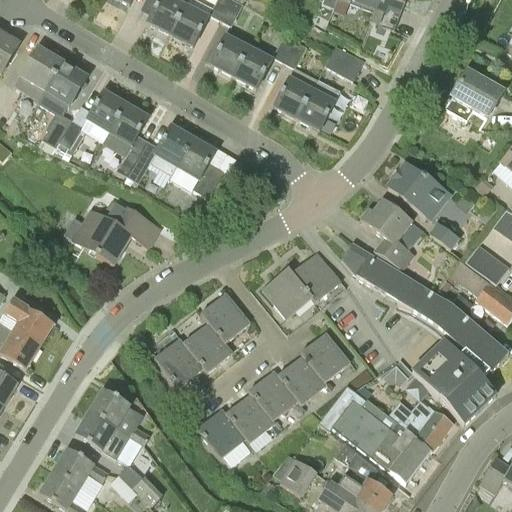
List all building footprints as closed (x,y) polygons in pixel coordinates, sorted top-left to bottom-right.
[(111,0),(129,9),(133,0),(111,0)] [(150,20),(146,27),(170,40),(185,12),(184,12),(190,1),(188,0),(149,0),(158,5),(150,20)] [(231,32),(242,9),(241,8),(234,5),(225,0),(218,0),(208,20),(231,32)] [(324,0),(322,6),(321,8),(333,13),(333,11),(337,1),(337,0),(324,0)] [(373,13),(369,25),(378,29),(393,34),(398,23),(399,19),(403,9),(406,0),(379,0),(376,8),(373,13)] [(192,51),(207,24),(185,12),(170,40),(192,51)] [(0,78),(8,65),(18,48),(17,47),(17,48),(0,38),(0,78)] [(275,55),(272,62),(283,67),(294,46),(283,40),(275,55)] [(233,81),(247,54),(224,43),(210,69),(233,81)] [(306,52),(294,46),(283,68),(294,74),(306,52)] [(511,49),(508,47),(503,56),(505,57),(511,60),(511,49)] [(335,49),(329,60),(357,75),(363,64),(335,49)] [(15,90),(13,93),(23,99),(25,96),(30,89),(44,97),(61,67),(37,52),(19,82),(15,90)] [(256,93),(270,66),(247,54),(233,81),(256,93)] [(324,71),(352,86),(357,75),(329,60),(324,71)] [(61,67),(44,97),(67,111),(68,112),(86,82),(61,67)] [(473,114),(486,123),(501,98),(466,76),(444,112),(466,126),(473,114)] [(295,123),(310,95),(288,84),(273,112),(295,123)] [(310,95),(295,123),(319,136),(333,107),(310,95)] [(72,126),(53,158),(61,163),(67,153),(68,154),(78,137),(79,138),(81,135),(102,148),(107,139),(125,110),(102,97),(86,124),(82,131),(72,126)] [(125,110),(107,139),(129,152),(131,150),(147,123),(125,110)] [(46,135),(41,145),(55,153),(58,148),(71,125),(62,120),(57,116),(55,120),(46,135)] [(321,132),(331,137),(337,127),(327,122),(321,132)] [(139,160),(126,182),(137,188),(146,172),(149,168),(170,180),(171,181),(176,172),(193,145),(170,132),(157,152),(147,146),(139,160)] [(78,137),(68,154),(73,156),(74,157),(83,141),(83,140),(79,138),(78,137)] [(41,145),(37,151),(52,158),(55,153),(41,145)] [(223,177),(208,168),(214,158),(193,145),(176,172),(197,184),(191,194),(207,203),(223,177)] [(511,151),(498,167),(511,179),(511,151)] [(67,153),(61,163),(67,166),(73,156),(68,154),(67,153)] [(129,154),(124,161),(116,176),(126,182),(139,160),(129,154)] [(421,180),(420,182),(404,169),(386,192),(423,221),(442,195),(421,180)] [(473,193),(482,202),(493,190),(483,182),(473,193)] [(74,222),(64,239),(81,250),(82,251),(113,270),(131,241),(147,252),(159,233),(124,212),(112,204),(100,223),(90,217),(83,228),(74,222)] [(369,214),(360,226),(385,244),(374,258),(399,274),(408,262),(411,258),(407,256),(394,246),(410,225),(383,205),(373,217),(369,214)] [(511,216),(506,213),(492,231),(502,238),(511,224),(511,216)] [(511,224),(502,238),(511,245),(511,224)] [(437,227),(428,239),(450,256),(459,244),(437,227)] [(449,310),(372,260),(352,247),(341,264),(355,281),(373,292),(377,286),(388,293),(384,299),(385,300),(389,294),(400,301),(396,307),(434,331),(463,356),(487,378),(489,380),(506,359),(462,321),(449,310)] [(496,291),(509,272),(477,248),(464,266),(496,291)] [(340,287),(329,274),(316,257),(291,278),(315,308),(340,287)] [(511,306),(487,288),(477,281),(458,266),(449,278),(435,297),(441,301),(451,288),(450,287),(454,282),(468,293),(477,300),(473,305),(506,330),(511,322),(511,306)] [(315,308),(291,278),(287,273),(261,294),(285,324),(310,303),(314,308),(315,308)] [(225,347),(249,327),(225,297),(200,318),(207,328),(231,358),(232,357),(225,347)] [(449,310),(462,321),(472,308),(459,298),(449,310)] [(4,318),(0,324),(0,328),(12,336),(39,352),(53,329),(26,313),(27,312),(12,303),(3,318),(4,318)] [(0,360),(25,375),(39,352),(12,336),(0,328),(0,360)] [(207,377),(231,358),(207,328),(183,347),(207,377)] [(323,387),(349,366),(325,337),(299,358),(301,360),(324,389),(323,387)] [(207,377),(183,347),(179,343),(153,364),(177,393),(202,373),(206,378),(207,377)] [(463,356),(458,361),(444,346),(411,378),(411,379),(436,406),(437,406),(461,431),(494,400),(480,385),(487,378),(463,356)] [(300,408),(324,389),(301,360),(277,380),(300,408)] [(400,391),(407,384),(395,371),(382,383),(389,391),(395,386),(400,391)] [(300,408),(277,380),(273,375),(248,396),(250,399),(273,428),(273,427),(270,424),(295,404),(299,409),(300,408)] [(0,408),(4,411),(17,389),(0,378),(0,408)] [(405,489),(430,456),(415,444),(415,443),(387,421),(366,404),(365,406),(346,391),(319,427),(329,436),(332,433),(405,489)] [(102,394),(88,417),(115,434),(129,442),(141,450),(143,451),(144,449),(149,441),(135,432),(142,421),(128,413),(129,410),(102,394)] [(248,447),(273,428),(250,399),(225,418),(248,447)] [(399,406),(387,421),(415,443),(415,444),(430,456),(451,429),(435,417),(428,412),(427,413),(419,407),(410,417),(399,406)] [(292,411),(298,419),(304,415),(297,407),(292,411)] [(248,447),(225,418),(221,414),(196,435),(220,464),(243,445),(247,449),(248,447)] [(88,417),(74,440),(102,457),(115,465),(116,464),(117,463),(129,442),(115,434),(88,417)] [(333,461),(346,470),(355,458),(342,448),(333,461)] [(66,454),(52,477),(79,493),(87,480),(101,489),(102,488),(107,478),(93,470),(66,454)] [(355,458),(346,470),(364,483),(366,484),(366,483),(369,485),(377,473),(373,470),(355,458)] [(272,480),(280,484),(294,464),(288,460),(272,480)] [(511,468),(509,472),(495,463),(479,489),(493,498),(503,485),(511,490),(511,468)] [(316,478),(294,464),(280,484),(278,487),(300,502),(316,478)] [(127,470),(118,479),(132,493),(142,483),(129,470),(128,469),(127,470)] [(52,477),(38,500),(58,511),(81,511),(72,506),(79,493),(52,477)] [(118,481),(110,488),(127,506),(135,499),(118,481)] [(366,484),(360,492),(343,481),(336,491),(368,511),(382,511),(391,500),(369,485),(366,483),(366,484)] [(142,483),(132,493),(150,511),(151,511),(162,501),(161,500),(143,482),(142,483)] [(267,485),(259,497),(266,501),(274,490),(267,485)] [(324,495),(316,506),(326,511),(368,511),(336,491),(336,492),(329,487),(324,495)]
